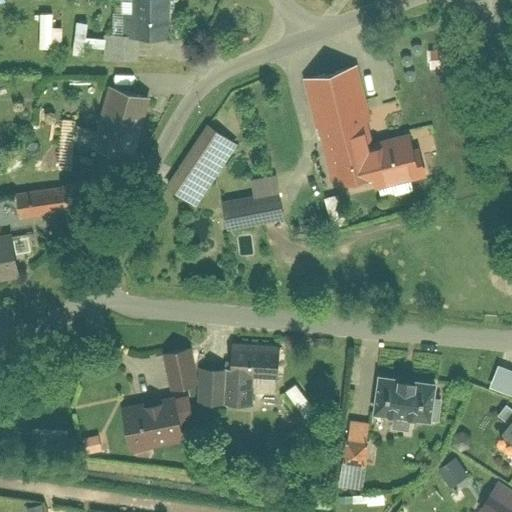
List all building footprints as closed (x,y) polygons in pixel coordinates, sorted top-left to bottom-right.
[(166,0),(128,0),(128,28),(166,28),(166,0)] [(133,53),(133,38),(106,39),(107,54),(133,53)] [(408,124),(367,135),(346,59),(302,71),(331,177),(376,165),(378,174),(418,163),(408,124)] [(145,99),(109,88),(93,143),(128,153),(145,99)] [(63,124),(61,148),(76,150),(78,125),(63,124)] [(199,124),(164,179),(193,197),(228,143),(199,124)] [(76,150),(61,148),(58,171),(74,173),(76,150)] [(104,173),(14,193),(19,216),(109,195),(104,173)] [(276,186),(219,196),(225,228),(282,218),(276,186)] [(0,273),(18,270),(11,232),(0,234),(0,273)] [(164,342),(171,372),(191,368),(184,338),(164,342)] [(221,344),(220,360),(202,359),(199,393),(252,396),(253,382),(270,383),(273,348),(221,344)] [(43,363),(1,384),(9,399),(50,378),(43,363)] [(439,378),(380,370),(375,410),(439,419),(442,397),(437,396),(439,378)] [(172,392),(122,403),(130,438),(180,427),(172,392)] [(511,423),(501,438),(511,445),(511,423)] [(36,425),(34,448),(55,449),(56,427),(36,425)] [(372,443),(351,438),(346,461),(367,465),(372,443)] [(511,511),(511,493),(490,482),(473,511),(511,511)]
